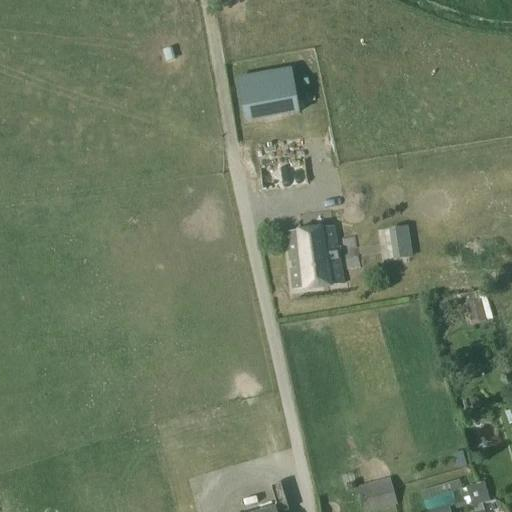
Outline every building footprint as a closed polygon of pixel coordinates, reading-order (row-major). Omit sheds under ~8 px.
[(245,123),(300,113),(292,71),(237,81),(245,123)] [(407,225),(377,230),(383,262),(412,257),(407,225)] [(343,285),(334,227),(288,234),(294,291),(343,285)] [(479,301),(477,292),(467,294),(467,304),(466,304),(471,325),(486,321),(481,301),(479,301)] [(377,511),(398,506),(391,479),(358,488),(364,511),(377,511)] [(490,502),(484,483),(467,489),(473,508),(490,502)]
